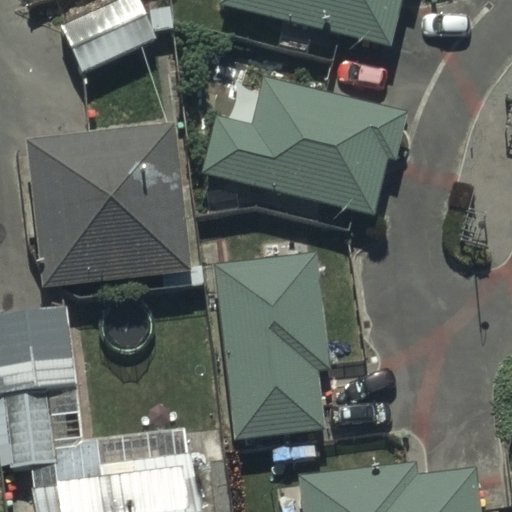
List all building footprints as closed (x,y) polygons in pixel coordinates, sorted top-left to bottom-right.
[(220,0),(218,8),(391,47),(401,0),(220,0)] [(91,72),(157,41),(144,12),(78,42),(91,72)] [(249,125),(213,116),(198,177),(372,219),(387,159),(398,162),(409,116),(260,80),(249,125)] [(181,127),(28,142),(42,287),(195,272),(181,127)] [(314,253),(212,266),(234,444),(324,433),(316,372),(329,370),(314,253)] [(0,438),(4,470),(30,467),(35,511),(204,511),(195,429),(81,441),(66,311),(0,317),(0,438)] [(418,465),(301,479),(304,511),(482,511),(478,470),(419,477),(418,465)]
